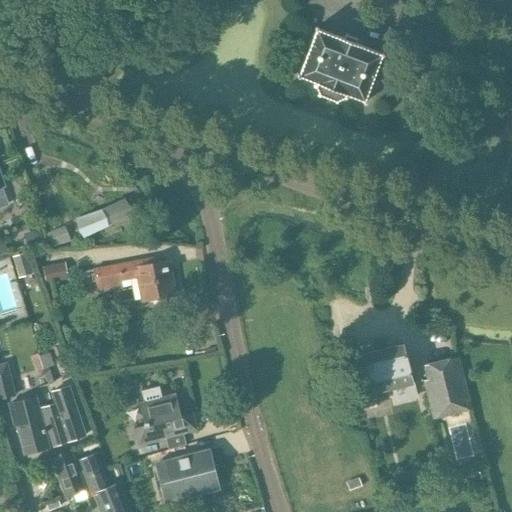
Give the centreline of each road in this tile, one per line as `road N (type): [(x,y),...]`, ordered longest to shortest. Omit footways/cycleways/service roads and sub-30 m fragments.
road 1 (residential): [(281,511),(251,425),(206,201),(176,139)]
road 2 (unclassified): [(511,246),(412,223),(176,139)]
road 3 (residential): [(176,139),(0,79)]
